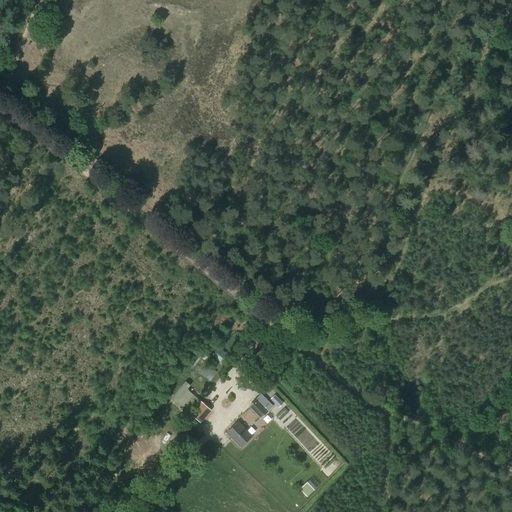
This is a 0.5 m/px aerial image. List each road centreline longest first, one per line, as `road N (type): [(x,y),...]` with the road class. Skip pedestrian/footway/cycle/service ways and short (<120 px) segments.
road 1 (track): [(0,114),(385,411)]
road 2 (track): [(507,0),(364,315),(326,327),(276,304),(264,318)]
road 3 (track): [(385,411),(511,464)]
road 4 (track): [(37,0),(0,110)]
